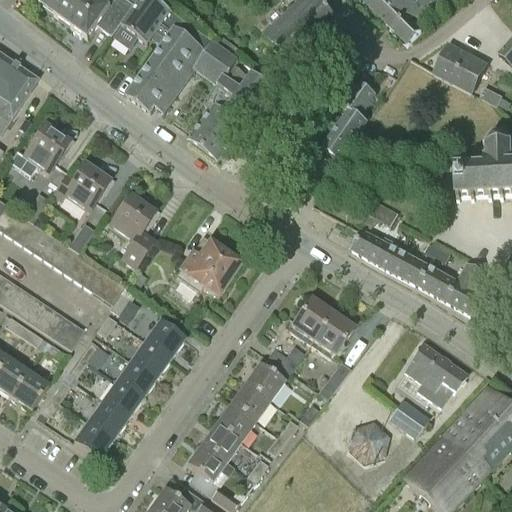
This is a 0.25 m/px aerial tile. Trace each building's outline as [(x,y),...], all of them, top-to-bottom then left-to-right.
[(116,0),(110,9),(98,0),(44,0),(40,7),(88,42),(98,28),(113,39),(135,8),(124,0),(116,0)] [(153,40),(164,48),(165,48),(183,23),(180,21),(152,0),(144,0),(123,30),(148,48),(153,40)] [(124,0),(135,8),(137,9),(143,0),(124,0)] [(316,0),(298,0),(300,2),(264,37),(294,66),(337,22),(316,0)] [(361,0),(358,2),(364,8),(407,50),(421,36),(414,28),(443,0),(361,0)] [(239,64),(183,23),(165,48),(164,48),(127,98),(151,116),(156,111),(163,116),(195,72),(218,89),(226,79),(230,82),(237,69),(239,64)] [(511,41),(497,57),(511,71),(511,41)] [(448,49),(447,49),(432,78),(471,99),(486,69),(448,49)] [(0,90),(14,70),(0,60),(0,90)] [(248,84),(242,81),(246,76),(237,69),(230,82),(228,85),(244,95),(262,108),(274,93),(262,84),(263,83),(257,78),(256,79),(253,77),(248,84)] [(0,139),(36,85),(14,70),(0,90),(0,139)] [(245,131),(262,108),(244,95),(228,85),(230,82),(226,79),(218,89),(217,88),(212,96),(235,113),(229,121),(245,131)] [(322,150),(340,163),(370,122),(362,117),(376,97),(358,84),(341,108),(348,114),(322,150)] [(511,107),(502,101),(484,92),(479,101),(496,111),(498,109),(507,114),(511,107)] [(203,108),(212,114),(190,144),(219,166),(245,131),(229,121),(235,113),(212,96),(208,102),(203,108)] [(29,182),(37,170),(48,178),(62,156),(65,158),(73,146),(61,138),(60,139),(45,129),(29,153),(23,148),(17,157),(15,156),(8,168),(29,182)] [(483,164),(483,165),(483,171),(454,172),(454,187),(455,202),(511,199),(511,167),(511,168),(510,147),(502,139),(491,139),(485,148),(485,164),(483,164)] [(61,207),(65,202),(88,217),(102,196),(105,198),(114,185),(101,177),(100,179),(85,169),(74,186),(66,181),(52,201),(61,207)] [(22,221),(25,223),(33,228),(48,205),(38,198),(22,221)] [(136,274),(155,246),(141,237),(148,227),(151,229),(159,217),(146,208),(145,211),(130,200),(109,232),(132,248),(121,265),(136,274)] [(350,255),(382,273),(393,252),(365,238),(377,224),(390,231),(397,218),(376,206),(369,220),(361,236),(350,255)] [(0,218),(0,235),(2,237),(16,217),(6,210),(0,218)] [(2,237),(12,244),(25,223),(22,221),(16,217),(2,237)] [(25,223),(12,244),(22,250),(35,230),(33,228),(25,223)] [(68,251),(75,256),(78,259),(94,235),(83,228),(68,251)] [(22,250),(32,257),(45,237),(35,230),(22,250)] [(32,257),(42,263),(55,243),(45,237),(32,257)] [(42,263),(52,270),(65,250),(55,243),(42,263)] [(203,292),(218,302),(241,269),(208,247),(198,262),(192,258),(175,284),(198,300),(203,292)] [(52,270),(62,277),(75,256),(68,251),(65,250),(52,270)] [(439,264),(443,257),(429,250),(425,257),(439,264)] [(425,269),(409,261),(393,252),(382,273),(413,290),(425,269)] [(62,277),(72,283),(85,263),(78,259),(75,256),(62,277)] [(443,257),(439,264),(445,268),(449,260),(443,257)] [(82,290),(95,270),(85,263),(72,283),(82,290)] [(413,290),(422,295),(445,308),(457,287),(425,269),(413,290)] [(82,290),(92,297),(105,276),(95,270),(82,290)] [(457,287),(445,308),(470,322),(482,300),(475,296),(484,279),(466,270),(457,287)] [(136,297),(146,282),(136,275),(126,291),(136,297)] [(92,297),(102,304),(116,283),(105,276),(92,297)] [(0,287),(0,308),(1,309),(14,289),(4,282),(0,287)] [(112,310),(120,298),(126,290),(116,283),(102,304),(112,310)] [(511,288),(496,302),(511,317),(511,288)] [(1,309),(11,315),(24,296),(14,289),(1,309)] [(11,315),(21,322),(34,302),(24,296),(11,315)] [(120,298),(112,310),(110,314),(117,319),(128,303),(120,298)] [(21,322),(30,328),(44,309),(34,302),(21,322)] [(288,335),(310,350),(331,318),(310,304),(288,335)] [(30,328),(40,335),(53,315),(44,309),(30,328)] [(40,335),(50,342),(63,322),(53,315),(40,335)] [(353,333),(331,318),(310,350),(331,365),(353,333)] [(116,327),(108,321),(97,337),(104,343),(116,327)] [(20,341),(26,333),(10,322),(4,330),(20,341)] [(50,342),(60,348),(73,328),(63,322),(50,342)] [(160,326),(145,347),(170,365),(184,344),(160,326)] [(73,328),(60,348),(71,355),(84,336),(73,328)] [(26,333),(20,341),(36,352),(42,344),(26,333)] [(80,362),(88,367),(98,352),(90,347),(80,362)] [(145,347),(131,367),(155,385),(170,365),(145,347)] [(46,359),(62,369),(68,361),(52,351),(46,359)] [(404,376),(422,388),(416,396),(440,413),(450,398),(453,400),(466,382),(448,368),(449,366),(447,365),(443,362),(441,364),(423,351),(404,376)] [(267,363),(290,380),(303,359),(292,352),(285,362),(273,354),(267,363)] [(88,367),(80,362),(69,378),(77,383),(88,367)] [(0,371),(0,396),(9,402),(26,376),(6,363),(0,371)] [(131,367),(117,388),(141,405),(155,385),(131,367)] [(333,397),(349,375),(340,368),(324,390),(333,397)] [(259,369),(244,389),(269,407),(284,387),(259,369)] [(26,376),(9,402),(30,416),(48,391),(26,376)] [(51,402),(59,408),(70,393),(62,387),(51,402)] [(117,388),(102,408),(127,425),(141,405),(117,388)] [(244,389),(230,410),(255,428),(269,407),(244,389)] [(511,416),(485,392),(442,440),(486,480),(511,451),(511,416)] [(48,424),(59,408),(51,402),(40,419),(48,424)] [(414,444),(428,425),(403,406),(389,425),(414,444)] [(102,408),(88,428),(113,445),(127,425),(102,408)] [(230,410),(216,430),(241,448),(255,428),(230,410)] [(299,427),(306,432),(318,416),(311,411),(299,427)] [(276,442),(285,448),(297,432),(289,426),(276,442)] [(113,445),(88,428),(73,449),(98,466),(113,445)] [(347,456),(363,470),(383,464),(388,442),(372,428),(352,434),(347,456)] [(216,430),(201,450),(226,468),(227,468),(241,448),(216,430)] [(401,485),(430,511),(456,511),(486,480),(442,440),(401,485)] [(285,448),(276,442),(266,456),(274,462),(285,448)] [(226,468),(201,450),(187,471),(212,489),(220,478),(227,482),(233,474),(226,469),(226,468)] [(245,483),(254,489),(267,471),(259,465),(245,483)] [(219,494),(211,504),(221,511),(237,511),(239,509),(219,494)] [(188,511),(165,495),(152,511),(188,511)]
